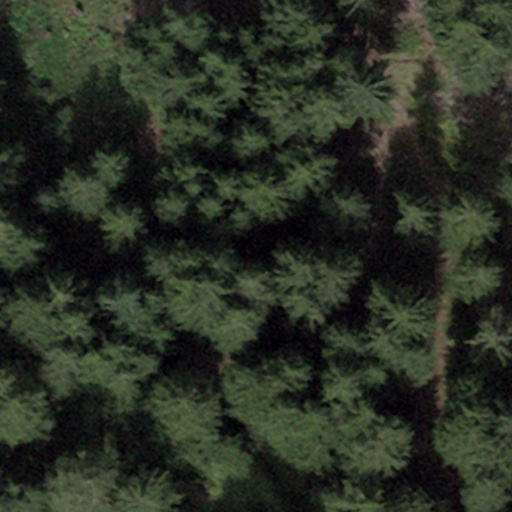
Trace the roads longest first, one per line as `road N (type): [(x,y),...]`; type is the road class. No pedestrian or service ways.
road 1 (track): [(511,495),(440,188),(331,0)]
road 2 (track): [(0,100),(291,511)]
